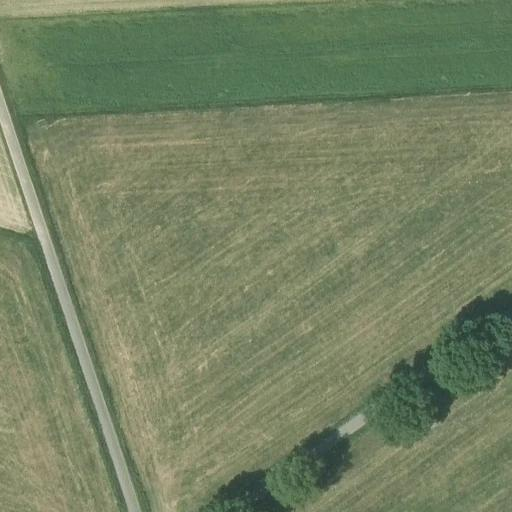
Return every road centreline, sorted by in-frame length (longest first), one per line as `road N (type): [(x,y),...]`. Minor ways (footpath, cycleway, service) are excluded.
road 1 (track): [(131,511),(0,112)]
road 2 (track): [(243,511),(511,320)]
